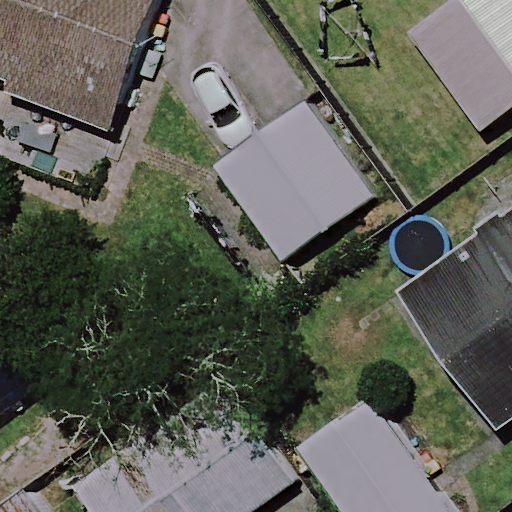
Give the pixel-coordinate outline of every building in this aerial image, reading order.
[(169,0),(0,0),(0,86),(112,134),(169,0)] [(511,120),(511,0),(469,0),(417,36),(488,138),(511,120)] [(375,204),(307,113),(222,176),(289,267),(375,204)] [(511,431),(511,230),(413,294),(505,436),(511,431)] [(0,304),(12,295),(0,279),(0,304)] [(0,391),(64,348),(37,308),(0,333),(0,391)] [(262,511),(297,490),(236,393),(83,489),(97,511),(262,511)] [(452,511),(377,401),(305,450),(346,511),(452,511)]
